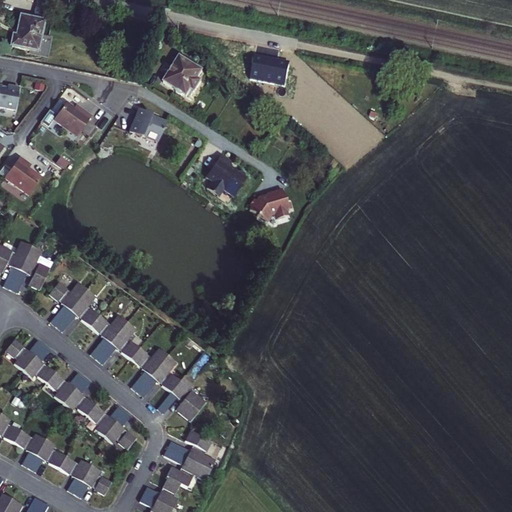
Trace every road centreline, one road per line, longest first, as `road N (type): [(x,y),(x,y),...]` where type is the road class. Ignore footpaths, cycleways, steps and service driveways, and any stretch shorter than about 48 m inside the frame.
road 1 (track): [(511,87),(78,0)]
road 2 (residential): [(7,306),(152,427),(153,449),(119,511)]
